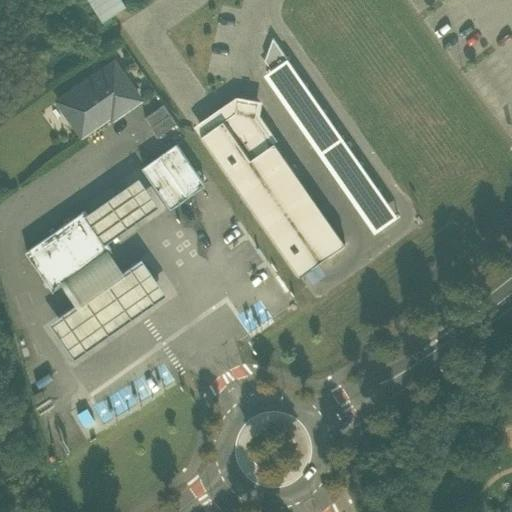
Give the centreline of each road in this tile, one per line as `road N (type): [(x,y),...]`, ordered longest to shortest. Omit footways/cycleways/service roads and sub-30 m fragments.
road 1 (tertiary): [(315,425),(511,290)]
road 2 (tertiary): [(315,425),(277,399),(247,405),(223,436),(230,474)]
